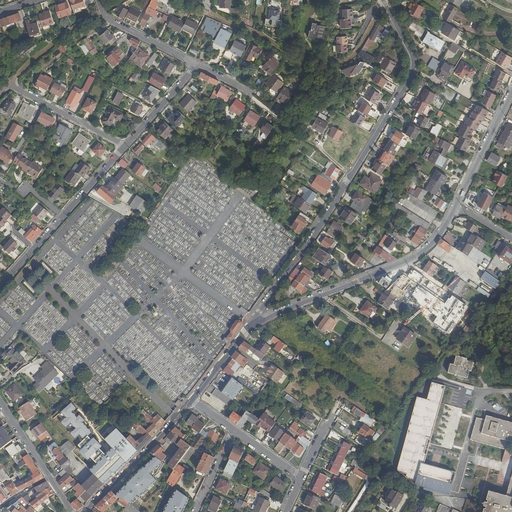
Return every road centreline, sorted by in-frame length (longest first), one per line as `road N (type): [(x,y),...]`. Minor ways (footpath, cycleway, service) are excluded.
road 1 (residential): [(251,326),(409,80),(412,55),(383,0)]
road 2 (secondary): [(251,326),(411,258),(436,239),(454,206)]
road 3 (secondary): [(89,506),(190,399)]
road 4 (residential): [(124,145),(7,84),(0,92)]
road 5 (secondary): [(454,206),(511,90)]
road 6 (residential): [(97,0),(107,19),(197,65)]
